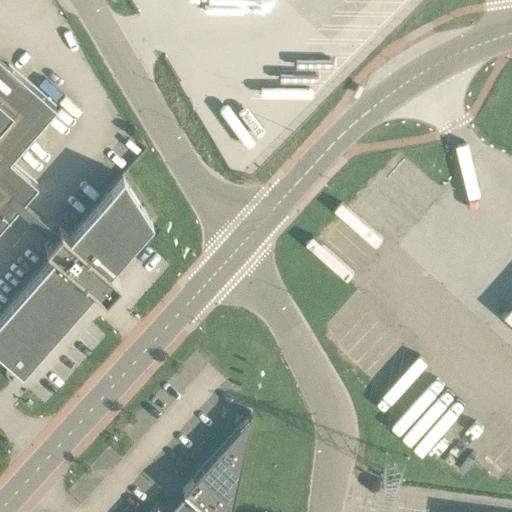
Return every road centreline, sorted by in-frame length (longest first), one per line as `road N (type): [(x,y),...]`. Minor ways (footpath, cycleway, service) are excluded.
road 1 (tertiary): [(0,511),(236,247)]
road 2 (tertiary): [(236,247),(376,105),(439,62),(511,32)]
road 3 (unclassified): [(325,511),(335,455),(328,397),(236,247)]
road 4 (unclassified): [(236,247),(84,0)]
